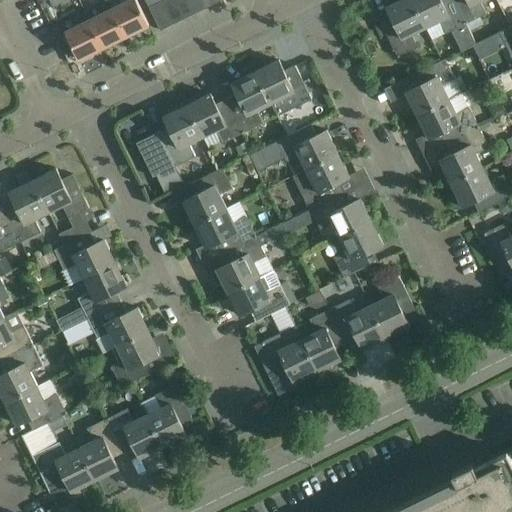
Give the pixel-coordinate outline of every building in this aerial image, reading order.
[(130,0),(112,9),(126,37),(149,26),(136,0),(130,0)] [(176,23),(165,0),(149,8),(160,31),(176,23)] [(184,0),(165,0),(176,23),(192,15),(184,0)] [(203,0),(184,0),(192,15),(207,8),(203,0)] [(375,26),(381,37),(387,34),(398,57),(419,47),(413,34),(427,27),(420,13),(414,0),(403,0),(398,3),(398,2),(387,7),(392,18),(375,26)] [(414,0),(427,27),(440,20),(447,33),(451,31),(461,51),(476,44),(466,23),(467,23),(456,0),(414,0)] [(471,30),(483,25),(479,17),(487,13),(480,1),(482,0),(456,0),(467,23),(471,30)] [(89,20),(103,48),(126,37),(112,9),(89,20)] [(79,60),(103,48),(89,20),(65,32),(79,60)] [(511,26),(500,32),(511,57),(511,26)] [(412,102),(418,115),(449,100),(443,85),(456,79),(446,59),(412,76),(417,86),(406,92),(411,103),(412,102)] [(257,72),(272,102),(286,95),(293,109),(312,99),(295,65),(284,71),(279,60),(268,65),(268,66),(257,72)] [(238,94),(228,98),(244,132),(264,122),(258,109),(272,102),(257,72),(243,78),(232,83),(238,94)] [(224,142),(244,132),(228,98),(216,104),(211,93),(200,99),(189,105),(204,136),(218,129),(224,142)] [(449,100),(418,115),(424,127),(424,128),(429,139),(440,133),(445,144),(479,127),(469,107),(456,113),(449,100)] [(505,113),(500,102),(488,108),(494,119),(505,113)] [(137,143),(154,178),(196,157),(189,143),(204,136),(193,113),(189,105),(175,112),(175,111),(164,116),(169,127),(137,143)] [(311,124),(250,154),(258,171),(286,157),(287,161),(300,155),(307,169),(338,154),(332,141),(327,130),(316,135),(311,124)] [(479,127),(445,144),(450,155),(439,160),(445,171),(445,170),(452,183),(483,167),(476,154),(489,147),(479,127)] [(235,147),(239,157),(249,153),(244,143),(235,147)] [(295,176),(301,189),(311,209),(345,193),(339,182),(350,177),(345,166),(344,166),(338,154),(307,169),(295,176)] [(483,167),(452,183),(458,196),(457,196),(462,207),(473,201),(478,212),(511,195),(511,194),(503,175),(490,182),(483,167)] [(183,201),(189,211),(196,224),(200,222),(224,210),(216,195),(232,188),(222,168),(189,184),(194,195),(183,201)] [(66,244),(88,233),(92,231),(87,220),(94,217),(73,174),(62,180),(56,169),(46,174),(46,175),(35,181),(50,211),(63,204),(74,226),(61,233),(66,244)] [(50,211),(35,181),(21,187),(10,192),(15,203),(6,207),(22,241),(42,231),(35,218),(50,211)] [(334,222),(341,237),(371,222),(365,209),(366,209),(360,198),(350,203),(345,193),(311,209),(321,229),(334,222)] [(0,247),(2,251),(22,241),(6,207),(0,210),(0,247)] [(224,210),(196,224),(202,236),(201,237),(206,247),(217,242),(222,253),(266,231),(263,226),(254,231),(247,216),(231,224),(224,210)] [(292,216),(290,211),(286,210),(279,213),(283,221),(292,216)] [(377,234),(371,222),(341,237),(348,251),(335,257),(345,277),(378,261),(373,250),(383,245),(378,234),(377,234)] [(511,236),(505,223),(484,233),(501,267),(511,262),(511,236)] [(223,279),(229,292),(260,277),(253,263),(263,258),(266,256),(261,246),(271,242),(266,231),(222,253),(228,264),(217,269),(222,279),(223,279)] [(37,259),(41,268),(60,258),(66,270),(79,264),(85,278),(87,277),(115,264),(109,250),(104,239),(94,244),(88,233),(66,244),(37,259)] [(115,264),(85,278),(92,292),(80,298),(90,318),(122,302),(116,291),(127,285),(122,275),(121,275),(115,264)] [(386,298),(371,305),(386,336),(398,330),(399,331),(409,326),(404,315),(415,309),(399,275),(380,285),(386,298)] [(0,319),(5,317),(0,307),(0,302),(11,297),(1,276),(0,276),(0,319)] [(260,277),(229,292),(235,304),(234,305),(240,316),(251,310),(256,321),(290,305),(280,284),(267,291),(260,277)] [(46,297),(36,302),(41,310),(50,306),(46,297)] [(373,342),(386,336),(371,305),(358,312),(351,299),(331,309),(347,342),(357,337),(363,348),(373,343),(373,342)] [(122,302),(90,318),(99,338),(112,332),(119,346),(149,332),(142,318),(143,318),(138,307),(127,312),(122,302)] [(347,342),(331,309),(311,319),(318,332),(303,339),(318,369),(330,363),(330,364),(341,359),(336,348),(347,342)] [(5,317),(0,319),(0,362),(34,345),(24,325),(12,331),(5,317)] [(67,318),(64,318),(57,321),(62,332),(72,327),(67,318)] [(255,346),(272,379),(289,371),(294,382),(305,377),(305,376),(318,369),(303,339),(302,339),(296,326),(255,346)] [(113,367),(123,386),(177,360),(168,341),(157,347),(155,343),(155,344),(149,332),(119,346),(126,360),(113,367)] [(0,387),(0,388),(7,401),(38,386),(31,372),(44,365),(34,345),(0,362),(5,372),(0,374),(0,387)] [(143,402),(149,414),(164,445),(176,439),(176,440),(187,434),(182,424),(192,418),(191,415),(185,403),(176,384),(156,394),(157,395),(143,402)] [(38,386),(7,401),(13,413),(12,414),(17,424),(28,419),(33,430),(48,423),(67,413),(58,393),(45,400),(38,386)] [(191,400),(185,403),(191,415),(197,412),(191,400)] [(150,451),(164,445),(149,414),(135,421),(129,409),(109,419),(125,452),(135,447),(140,457),(151,452),(150,451)] [(125,452),(109,419),(89,428),(95,441),(81,448),(95,478),(107,472),(108,473),(119,468),(113,457),(125,452)] [(58,442),(48,423),(33,430),(23,435),(23,434),(22,435),(48,489),(67,480),(72,491),(83,486),(82,485),(95,478),(81,448),(67,455),(60,441),(58,442)] [(511,453),(510,450),(490,460),(491,463),(477,470),(474,463),(453,473),(456,479),(389,511),(511,511),(511,465),(507,455),(511,453)] [(259,502),(263,511),(279,511),(296,505),(288,489),(259,502)]
